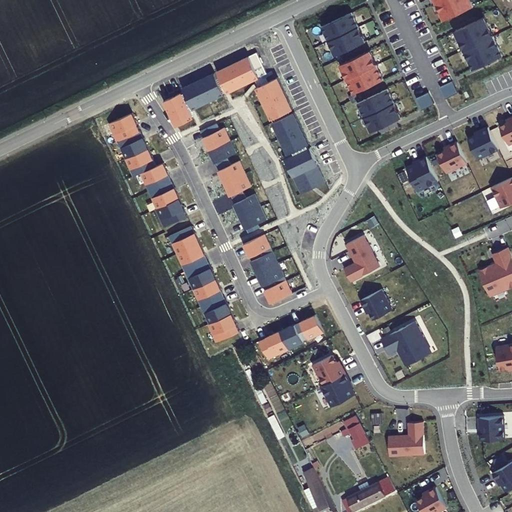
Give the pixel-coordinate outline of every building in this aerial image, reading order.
[(471,0),(435,0),(437,3),(433,5),(436,12),(440,10),(448,26),(477,12),(471,0)] [(326,34),(339,62),(369,48),(355,19),(326,34)] [(459,38),(477,76),(506,62),(488,24),(459,38)] [(218,70),(222,77),(227,89),(228,91),(256,78),(266,74),(268,73),(258,52),(218,70)] [(344,71),(357,99),(387,85),(373,57),(344,71)] [(184,87),(186,92),(194,108),(226,93),(225,91),(219,79),(216,72),(184,87)] [(256,78),(260,86),(269,81),(266,74),(256,78)] [(222,77),(219,79),(225,91),(227,89),(222,77)] [(260,86),(258,87),(273,118),(274,118),(291,110),(293,108),(278,77),(269,81),(260,86)] [(456,87),(443,93),(449,105),(461,99),(456,87)] [(182,92),(165,100),(177,125),(194,117),(193,114),(183,93),(182,92)] [(186,92),(183,93),(193,114),(196,113),(194,108),(186,92)] [(362,108),(375,136),(405,122),(391,94),(362,108)] [(432,99),(420,105),(425,116),(438,110),(432,99)] [(132,110),(109,120),(117,138),(119,137),(140,128),(137,122),(138,121),(132,110)] [(292,113),(291,110),(274,118),(276,121),(292,113)] [(295,112),(292,113),(276,121),(274,121),(289,153),(294,151),(308,144),(310,143),(295,112)] [(511,121),(501,127),(510,146),(511,144),(511,121)] [(202,130),(210,149),(231,140),(225,127),(220,129),(217,123),(202,130)] [(143,135),(140,128),(119,137),(127,155),(148,145),(143,135)] [(483,134),(469,140),(479,160),(499,150),(489,128),(482,132),(483,134)] [(217,162),(219,165),(239,156),(231,140),(210,149),(216,162),(217,162)] [(452,148),(439,155),(448,174),(469,164),(458,143),(451,146),(452,148)] [(310,147),(308,144),(294,151),(296,154),(310,147)] [(153,156),(148,145),(127,155),(135,173),(142,169),(156,163),(153,156)] [(312,146),(310,147),(296,154),(286,158),(302,192),(326,181),(318,164),(320,163),(312,146)] [(220,170),(225,183),(246,173),(239,156),(219,165),(221,169),(220,170)] [(422,163),(408,169),(419,193),(440,183),(427,158),(421,161),(422,163)] [(163,160),(156,163),(142,169),(151,187),(171,178),(168,172),(168,171),(163,160)] [(232,195),(234,199),(254,190),(246,173),(225,183),(231,195),(232,195)] [(174,185),(171,178),(151,187),(159,205),(179,196),(174,185)] [(503,209),(511,204),(511,178),(492,188),(503,209)] [(235,203),(241,216),(262,206),(254,190),(234,199),(236,203),(235,203)] [(184,206),(179,196),(159,205),(157,205),(165,223),(187,213),(184,207),(184,206)] [(262,206),(241,216),(246,229),(247,228),(249,232),(260,227),(258,223),(267,219),(262,206)] [(191,223),(170,233),(178,251),(200,241),(195,230),(194,230),(191,223)] [(251,256),(251,255),(271,246),(265,233),(245,243),(251,256)] [(346,270),(353,283),(382,268),(365,237),(348,246),(358,264),(346,270)] [(205,251),(200,241),(178,251),(186,268),(207,258),(204,252),(205,251)] [(252,260),(258,272),(279,263),(271,246),(251,255),(253,259),(252,260)] [(511,289),(511,255),(509,249),(494,255),(498,264),(480,272),(490,294),(506,288),(507,292),(511,289)] [(210,265),(207,258),(186,268),(185,268),(193,286),(216,276),(211,265),(210,265)] [(265,285),(266,288),(287,279),(279,263),(258,272),(264,285),(265,285)] [(220,286),(216,276),(193,286),(201,303),(223,293),(220,287),(220,286)] [(272,302),(293,292),(287,279),(266,288),(266,289),(272,302)] [(369,308),(376,321),(395,311),(384,291),(363,302),(367,309),(369,308)] [(226,300),(223,293),(201,303),(209,321),(231,311),(226,300)] [(236,321),(231,311),(209,321),(208,321),(216,339),(239,328),(236,321)] [(302,321),(310,338),(310,339),(325,332),(316,314),(302,321)] [(302,321),(296,324),(304,341),(310,338),(302,321)] [(417,322),(383,340),(391,355),(399,350),(408,367),(430,355),(423,341),(426,339),(417,322)] [(295,323),(282,330),(291,349),(304,342),(304,341),(296,324),(295,323)] [(268,337),(261,341),(270,359),(291,349),(282,330),(268,337)] [(511,345),(497,348),(502,370),(511,368),(511,345)] [(315,366),(326,386),(348,375),(345,368),(343,369),(336,356),(315,366)] [(334,408),(357,396),(350,382),(352,381),(348,375),(326,386),(323,388),(334,408)] [(506,417),(481,418),(482,441),(507,440),(506,417)] [(346,425),(357,446),(354,448),(358,456),(372,449),(356,419),(346,425)] [(408,424),(411,436),(391,442),(396,460),(430,451),(422,420),(408,424)] [(500,479),(508,493),(511,490),(511,463),(495,473),(499,480),(500,479)] [(316,478),(309,464),(296,470),(305,487),(306,487),(313,483),(312,480),(316,478)] [(386,474),(342,498),(348,510),(392,486),(386,474)] [(318,511),(333,511),(316,478),(312,480),(313,483),(306,487),(308,490),(318,511)] [(432,493),(419,500),(425,511),(442,511),(450,508),(438,487),(431,491),(432,493)] [(318,511),(308,490),(303,493),(312,511),(318,511)]
